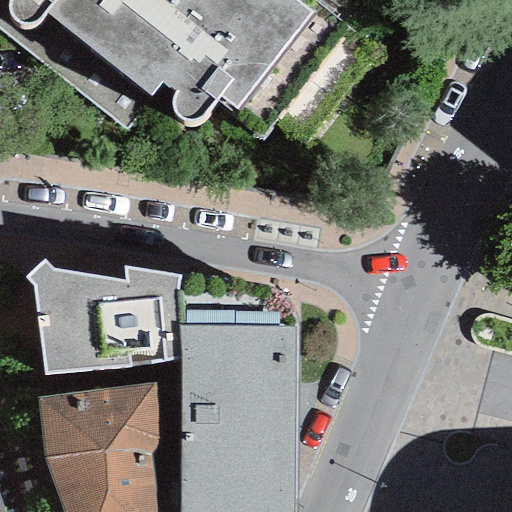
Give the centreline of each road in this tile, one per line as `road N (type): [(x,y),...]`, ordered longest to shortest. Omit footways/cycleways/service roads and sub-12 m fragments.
road 1 (residential): [(0,216),(421,281)]
road 2 (tertiary): [(326,511),(421,281)]
road 3 (tertiary): [(421,281),(511,74)]
